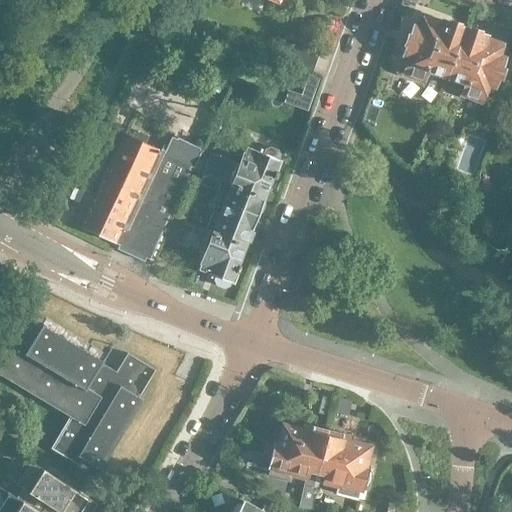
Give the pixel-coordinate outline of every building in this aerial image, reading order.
[(402,54),(407,55),(403,67),(422,73),(426,62),(447,69),(462,28),(441,20),(440,22),(422,16),(418,28),(412,26),(402,54)] [(462,28),(447,69),(466,75),(461,89),(481,95),(485,82),(494,85),(503,58),(495,56),(499,45),(481,39),(483,35),(462,28)] [(276,61),(310,74),(319,47),(285,35),(276,61)] [(318,77),(317,76),(310,74),(308,73),(300,93),(310,96),(311,97),(318,77)] [(481,130),(491,133),(495,120),(494,120),(500,100),(491,97),(481,130)] [(128,125),(80,226),(116,243),(116,247),(120,245),(121,249),(125,248),(126,252),(130,250),(132,254),(143,259),(144,256),(152,260),(162,238),(172,215),(193,168),(198,158),(201,151),(198,150),(199,148),(177,138),(176,139),(166,135),(158,151),(144,145),(149,135),(128,125)] [(193,168),(214,176),(221,179),(265,196),(272,175),(274,176),(281,159),(278,158),(279,155),(277,149),(270,146),(265,149),(263,152),(245,145),(239,162),(235,160),(231,170),(218,165),(218,166),(198,158),(193,168)] [(202,173),(193,170),(189,180),(198,184),(202,173)] [(223,202),(212,230),(246,243),(257,213),(261,210),(264,204),(263,200),(265,196),(221,179),(213,198),(223,202)] [(175,244),(186,220),(173,215),(162,239),(175,244)] [(238,263),(246,243),(212,230),(202,255),(198,267),(215,275),(213,278),(216,284),(224,287),(229,284),(230,281),(233,282),(240,264),(238,263)] [(26,317),(0,359),(0,373),(69,415),(50,447),(79,465),(83,459),(100,469),(143,399),(139,396),(155,369),(127,353),(116,371),(101,362),(103,360),(42,323),(41,325),(26,317)] [(334,397),(321,394),(317,411),(329,414),(334,397)] [(351,399),(338,396),(334,411),(347,415),(351,399)] [(291,473),(305,476),(298,508),(311,511),(313,485),(316,473),(327,429),(312,425),(310,430),(281,423),(277,443),(276,442),(274,447),(270,447),(267,462),(270,463),(269,465),(271,465),(268,475),(289,480),(291,473)] [(327,429),(316,473),(313,485),(317,486),(320,474),(324,474),(323,481),(338,485),(336,492),(357,498),(360,489),(361,489),(362,484),(366,485),(369,479),(370,478),(365,472),(367,466),(365,466),(370,445),(342,438),(343,433),(327,429)] [(22,487),(16,497),(39,511),(71,511),(83,495),(31,461),(16,484),(22,487)] [(0,511),(39,511),(16,497),(10,493),(0,509),(0,511)] [(261,511),(242,500),(235,511),(261,511)]
